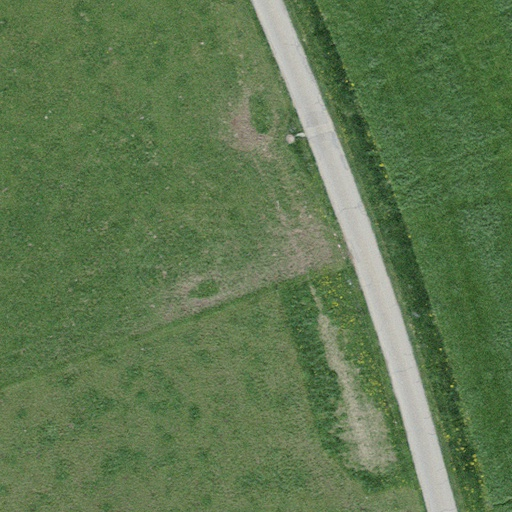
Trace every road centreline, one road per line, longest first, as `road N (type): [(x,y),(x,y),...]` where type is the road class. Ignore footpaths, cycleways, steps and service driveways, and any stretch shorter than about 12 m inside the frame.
road 1 (unclassified): [(264,0),(367,273)]
road 2 (unclassified): [(436,511),(367,273)]
